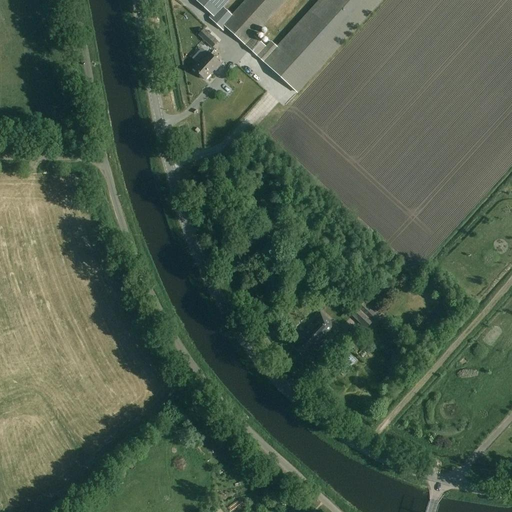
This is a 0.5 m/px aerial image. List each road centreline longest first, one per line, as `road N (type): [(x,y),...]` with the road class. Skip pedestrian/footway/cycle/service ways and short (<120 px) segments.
road 1 (tertiary): [(438,480),(361,447),(304,406),(236,328),(180,202),(139,0)]
road 2 (unclassified): [(333,511),(186,356),(141,276),(103,158)]
road 3 (track): [(361,447),(511,283)]
road 4 (unclassified): [(103,158),(75,0)]
